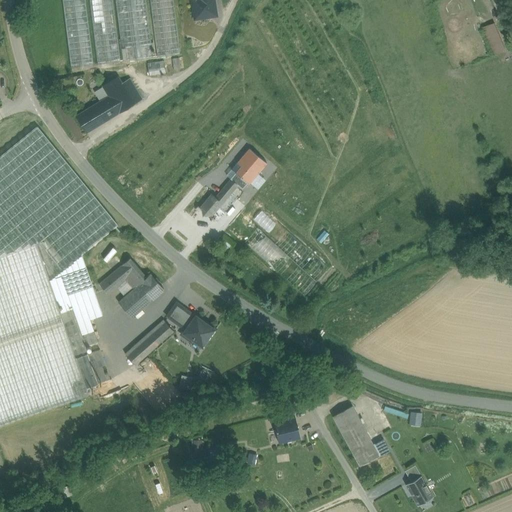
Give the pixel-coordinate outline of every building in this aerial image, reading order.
[(85,0),(62,0),(71,68),(93,65),(85,0)] [(112,0),(89,0),(97,64),(120,61),(112,0)] [(152,50),(145,0),(114,0),(120,39),(119,39),(122,61),(153,57),(152,53),(154,53),(154,50),(152,50)] [(173,0),(149,0),(157,57),(180,54),(173,0)] [(191,0),(195,19),(217,16),(214,0),(191,0)] [(483,28),(495,56),(505,51),(494,23),(483,28)] [(178,58),(172,59),(174,70),(180,69),(178,58)] [(164,60),(137,64),(140,77),(166,73),(164,60)] [(122,83),(118,76),(102,86),(108,96),(119,113),(135,103),(122,83)] [(141,99),(129,79),(122,83),(135,103),(141,99)] [(108,96),(76,116),(86,133),(119,113),(108,96)] [(102,314),(82,254),(117,224),(37,126),(0,156),(0,256),(36,244),(55,297),(67,293),(85,346),(98,341),(90,318),(102,314)] [(249,184),(266,163),(248,149),(232,170),(249,184)] [(230,178),(215,196),(222,202),(238,185),(230,178)] [(222,202),(210,216),(212,218),(216,221),(243,190),(238,185),(222,202)] [(215,196),(212,193),(199,207),(210,216),(222,202),(215,196)] [(328,266),(254,200),(229,228),(303,293),(328,266)] [(199,207),(198,205),(186,218),(201,231),(212,218),(199,207)] [(228,246),(221,239),(217,243),(224,250),(228,246)] [(0,256),(0,426),(101,391),(98,383),(88,353),(85,346),(67,293),(55,297),(36,244),(0,256)] [(151,274),(134,255),(123,264),(132,274),(126,279),(134,288),(151,274)] [(123,264),(99,284),(108,294),(126,279),(132,274),(123,264)] [(134,288),(118,302),(131,317),(164,289),(151,274),(134,288)] [(185,330),(196,315),(177,301),(166,316),(185,330)] [(185,330),(183,332),(202,346),(215,329),(196,315),(185,330)] [(164,320),(125,354),(135,365),(173,331),(164,320)] [(100,349),(88,353),(98,383),(110,379),(100,349)] [(180,386),(190,388),(193,376),(183,374),(180,386)] [(352,405),(333,416),(342,434),(362,423),(352,405)] [(412,411),(411,424),(422,425),(423,412),(412,411)] [(295,416),(274,421),(279,443),(300,438),(295,416)] [(373,444),(362,423),(342,434),(360,466),(379,456),(373,444)] [(383,440),(373,444),(379,456),(389,451),(383,440)] [(207,452),(207,462),(220,461),(220,451),(207,452)] [(247,455),(247,465),(257,465),(257,455),(247,455)] [(415,465),(405,471),(411,481),(421,475),(415,465)] [(411,481),(405,484),(417,506),(433,497),(421,475),(411,481)] [(56,491),(60,502),(74,497),(70,486),(56,491)]
